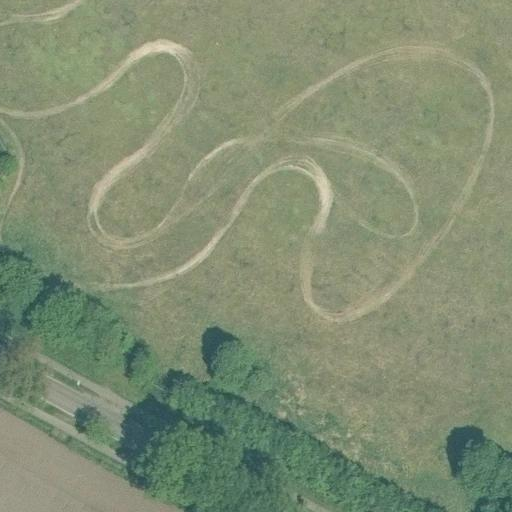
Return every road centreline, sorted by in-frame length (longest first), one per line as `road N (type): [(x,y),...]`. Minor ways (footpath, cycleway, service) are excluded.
road 1 (residential): [(130,353),(370,481),(388,464),(511,246)]
road 2 (residential): [(304,5),(142,311),(130,353)]
road 3 (residential): [(304,5),(511,119)]
road 4 (secondary): [(268,511),(94,417)]
road 5 (residential): [(0,280),(130,353)]
